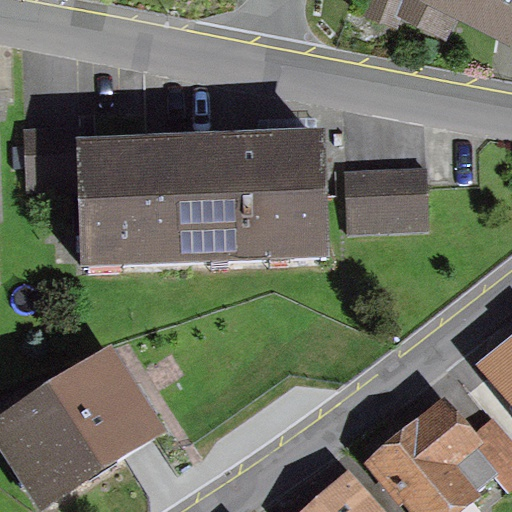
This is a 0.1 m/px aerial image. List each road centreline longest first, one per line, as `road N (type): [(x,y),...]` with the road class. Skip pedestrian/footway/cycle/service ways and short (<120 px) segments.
road 1 (residential): [(511,118),(0,21)]
road 2 (residential): [(511,286),(210,511)]
